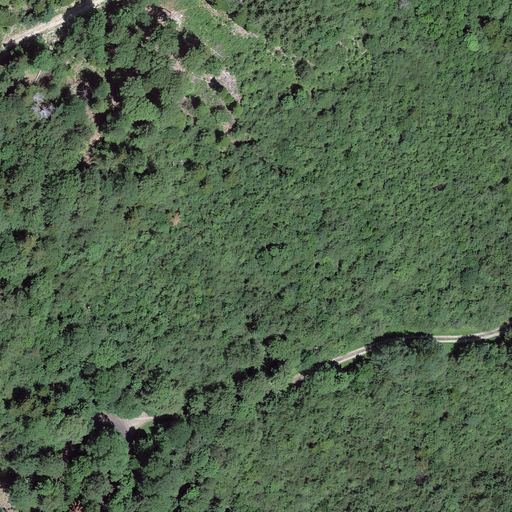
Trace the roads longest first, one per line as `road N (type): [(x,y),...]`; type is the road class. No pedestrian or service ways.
road 1 (track): [(98,420),(225,409),(392,342),(471,339),(511,325)]
road 2 (track): [(97,511),(127,451),(122,432),(105,420),(78,432),(43,511)]
